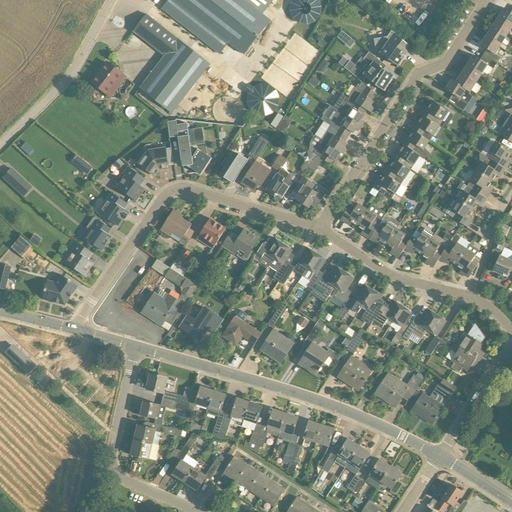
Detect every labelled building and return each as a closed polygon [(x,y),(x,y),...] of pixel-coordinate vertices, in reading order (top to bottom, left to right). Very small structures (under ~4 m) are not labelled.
[(169,0),(162,9),(219,54),(229,43),(244,55),(271,21),(262,14),(273,0),(169,0)] [(293,0),(290,5),(288,13),(292,21),(299,26),(307,27),(315,24),(320,17),(321,9),(318,1),(316,0),(293,0)] [(511,27),(511,28),(511,30),(511,29),(511,13),(504,9),(498,18),(511,27)] [(133,32),(165,57),(178,40),(147,15),(133,32)] [(507,37),(511,30),(511,28),(511,27),(498,18),(492,27),(507,37)] [(501,46),(500,48),(505,51),(507,47),(502,44),(507,37),(492,27),(486,36),(501,46)] [(406,59),(406,56),(408,53),(405,51),(408,45),(391,33),(386,40),(377,40),(378,47),(377,49),(381,53),(380,54),(398,66),(396,68),(397,68),(403,60),(406,59)] [(341,34),(337,40),(353,50),(356,44),(341,34)] [(495,55),(500,48),(501,46),(486,36),(480,46),(487,50),(483,55),(497,64),(501,58),(495,55)] [(172,114),(210,65),(178,40),(165,57),(140,89),(172,114)] [(327,45),(321,41),(317,46),(323,50),(327,45)] [(386,66),(369,52),(363,60),(371,66),(363,75),(373,83),(376,85),(376,86),(385,92),(394,77),(385,71),(385,72),(383,70),(386,66)] [(474,56),(467,65),(482,75),(481,77),(486,80),(488,76),(483,73),(488,66),(493,69),(497,64),(483,55),(480,60),(474,56)] [(324,73),(330,64),(324,60),(318,70),(324,73)] [(362,71),(350,61),(344,68),(356,78),(362,71)] [(106,94),(122,74),(108,64),(93,83),(106,94)] [(476,84),(481,77),(482,75),(467,65),(462,74),(476,84)] [(462,74),(456,83),(470,93),(471,91),(476,84),(462,74)] [(315,89),(320,82),(312,76),(307,83),(315,89)] [(463,112),(473,97),(474,97),(477,94),(471,91),(470,93),(456,83),(452,80),(445,90),(453,95),(448,102),(463,112)] [(358,88),(356,87),(349,98),(356,103),(366,110),(371,113),(374,109),(371,107),(374,102),(372,101),(376,94),(362,83),(358,88)] [(253,88),(249,85),(243,93),(247,96),(246,105),(249,112),(256,117),(265,118),(273,115),(278,108),(278,100),(275,92),(269,87),(260,86),(253,88)] [(340,112),(362,127),(365,123),(362,121),(365,116),(363,115),(366,110),(356,103),(349,98),(340,112)] [(419,114),(423,117),(439,127),(449,112),(433,102),(429,108),(425,106),(419,114)] [(328,124),(331,126),(348,137),(351,133),(353,134),(356,129),(359,131),(362,127),(340,112),(337,111),(327,104),(318,118),(328,124)] [(276,130),(284,135),(293,121),(285,116),(276,130)] [(410,129),(414,131),(429,142),(430,140),(433,135),(434,135),(439,127),(423,117),(419,123),(416,120),(410,129)] [(490,129),(493,124),(488,120),(484,126),(490,129)] [(193,159),(192,158),(187,124),(177,125),(176,121),(168,122),(170,138),(178,137),(183,167),(184,167),(184,168),(186,167),(187,166),(201,176),(212,159),(198,150),(193,159)] [(322,140),(344,154),(347,150),(344,148),(347,144),(345,142),(348,137),(331,126),(322,140)] [(511,128),(511,129),(510,128),(508,131),(503,128),(498,135),(511,143),(511,128)] [(414,131),(410,137),(406,135),(400,144),(404,146),(420,156),(421,155),(424,150),(429,142),(414,131)] [(261,137),(248,156),(256,161),(269,142),(261,137)] [(344,154),(322,140),(313,154),(317,156),(326,162),(330,165),(334,160),(336,161),(339,157),(341,159),(344,154)] [(494,162),(493,162),(505,170),(511,161),(507,159),(511,153),(495,142),(489,152),(486,157),(494,162)] [(397,149),(391,158),(403,165),(406,160),(414,165),(420,156),(404,146),(400,152),(397,149)] [(149,151),(149,154),(141,166),(145,169),(144,170),(149,174),(149,173),(155,176),(159,170),(159,169),(161,169),(161,170),(169,169),(166,149),(165,149),(149,151)] [(229,160),(226,158),(221,166),(224,168),(220,174),(223,176),(223,175),(225,176),(224,178),(233,184),(248,160),(239,155),(234,153),(229,160)] [(308,157),(309,161),(312,163),(317,156),(311,153),(308,157)] [(279,171),(286,160),(280,156),(272,167),(279,171)] [(317,156),(312,163),(309,169),(315,173),(320,165),(323,166),(326,162),(317,156)] [(482,163),(476,172),(492,182),(496,176),(500,178),(505,170),(493,162),(486,157),(482,163)] [(382,173),(385,175),(401,185),(404,180),(411,170),(403,165),(391,158),(395,161),(391,166),(387,164),(382,173)] [(271,172),(263,167),(256,162),(242,183),(255,191),(259,185),(261,187),(271,172)] [(117,188),(136,202),(139,197),(140,198),(140,197),(140,196),(145,189),(140,186),(145,179),(128,167),(123,174),(125,176),(117,188)] [(28,185),(10,169),(2,178),(20,194),(28,185)] [(277,174),(265,191),(275,197),(276,196),(277,197),(277,196),(282,199),(292,184),(292,183),(291,175),(281,169),(278,174),(277,174)] [(492,182),(476,172),(467,187),(486,199),(492,190),(488,188),(492,182)] [(385,175),(382,181),(378,178),(372,187),(384,195),(388,189),(395,194),(401,185),(385,175)] [(320,189),(317,194),(311,190),(314,185),(303,178),(295,190),(299,194),(296,199),(309,208),(311,204),(316,208),(326,193),(320,189)] [(463,192),(457,201),(473,211),(477,205),(481,207),(486,199),(467,187),(464,192),(463,192)] [(112,194),(99,213),(99,214),(119,227),(124,219),(125,220),(128,216),(127,215),(129,213),(124,209),(127,204),(112,194)] [(469,217),(473,211),(457,201),(448,215),(467,228),(473,219),(469,217)] [(352,222),(357,226),(367,210),(358,205),(354,212),(348,209),(340,220),(349,226),(352,222)] [(367,210),(357,226),(363,230),(361,234),(369,239),(381,220),(377,217),(367,210)] [(161,230),(180,243),(185,246),(194,233),(189,230),(192,225),(172,213),(161,230)] [(386,245),(396,229),(400,223),(391,218),(391,219),(386,215),(382,221),(381,220),(369,239),(378,245),(381,241),(386,245)] [(111,229),(95,218),(86,230),(90,232),(85,240),(102,252),(111,239),(110,236),(107,234),(110,229),(111,230),(111,229)] [(210,219),(199,236),(207,241),(205,245),(213,249),(226,229),(210,219)] [(399,258),(404,249),(406,246),(401,243),(406,235),(397,230),(401,224),(400,223),(396,229),(386,245),(392,249),(390,253),(399,258)] [(416,251),(421,255),(434,235),(425,229),(418,241),(412,237),(406,246),(404,249),(413,255),(416,251)] [(249,235),(244,231),(239,239),(231,233),(222,246),(232,253),(235,249),(248,257),(259,239),(250,233),(249,235)] [(434,268),(439,259),(441,256),(446,249),(432,239),(435,235),(434,235),(421,255),(427,259),(425,262),(434,268)] [(273,260),(273,259),(283,245),(274,239),(267,249),(262,246),(254,259),(259,262),(257,265),(257,266),(261,259),(270,265),(273,260)] [(493,250),(500,253),(502,251),(504,247),(504,244),(497,241),(493,250)] [(85,277),(86,276),(90,275),(89,270),(92,266),(91,262),(89,260),(93,254),(77,243),(64,262),(85,277)] [(450,261),(456,265),(467,250),(457,244),(452,251),(447,248),(446,249),(441,256),(439,259),(448,265),(450,261)] [(273,278),(279,282),(290,265),(285,261),(292,250),(283,245),(273,259),(273,260),(270,265),(269,267),(277,272),(273,278)] [(295,268),(290,265),(279,282),(284,285),(293,271),(302,276),(317,254),(308,248),(295,268)] [(182,267),(191,254),(184,249),(175,262),(182,267)] [(468,279),(481,259),(467,250),(456,265),(462,269),(460,273),(468,279)] [(308,288),(313,291),(324,274),(319,271),(326,260),(317,254),(302,276),(311,282),(308,288)] [(511,271),(511,261),(500,256),(493,271),(508,278),(511,271)] [(0,264),(0,289),(4,291),(10,267),(0,264)] [(329,277),(324,274),(313,291),(311,294),(325,303),(335,288),(345,273),(336,267),(329,277)] [(166,321),(173,325),(198,287),(171,269),(166,277),(182,287),(183,294),(179,301),(169,294),(162,290),(158,295),(155,293),(142,313),(162,326),(166,321)] [(335,297),(345,303),(348,298),(352,293),(347,289),(354,279),(345,273),(335,288),(340,290),(335,297)] [(65,306),(78,287),(62,276),(57,284),(48,281),(43,300),(65,306)] [(246,284),(240,281),(236,287),(241,291),(246,284)] [(353,302),(348,298),(345,303),(345,304),(337,316),(343,320),(349,311),(357,316),(373,291),(364,285),(353,302)] [(373,291),(357,316),(358,315),(366,320),(365,321),(371,325),(373,322),(385,303),(380,300),(382,297),(373,291)] [(382,328),(384,325),(386,323),(390,326),(390,327),(390,326),(403,307),(393,301),(390,307),(385,303),(373,322),(382,328)] [(275,314),(281,318),(289,306),(283,302),(275,314)] [(196,320),(189,315),(180,328),(200,341),(207,330),(214,335),(224,320),(204,307),(196,320)] [(397,334),(403,338),(410,327),(409,327),(404,324),(412,313),(403,307),(390,326),(395,330),(394,331),(398,333),(397,334)] [(421,340),(427,330),(437,316),(428,310),(418,326),(413,322),(409,327),(410,327),(403,338),(408,341),(413,334),(421,340)] [(227,329),(222,337),(237,347),(243,337),(255,345),(262,334),(244,322),(247,316),(247,314),(242,311),(240,312),(237,316),(228,330),(227,329)] [(442,340),(436,336),(446,322),(437,316),(427,330),(436,336),(425,352),(431,356),(442,340)] [(312,331),(319,336),(327,323),(320,319),(312,331)] [(460,341),(457,346),(480,361),(485,353),(480,350),(483,345),(479,342),(484,338),(485,338),(486,338),(479,328),(469,335),(465,333),(467,335),(462,342),(460,341)] [(354,355),(363,342),(367,335),(360,331),(347,350),(354,355)] [(272,333),(261,351),(271,357),(273,355),(283,361),(294,344),(280,335),(279,337),(272,333)] [(25,358),(10,344),(4,350),(19,364),(25,358)] [(330,355),(313,344),(300,364),(317,375),(330,355)] [(480,361),(457,346),(453,352),(450,350),(445,358),(454,363),(451,369),(459,374),(462,369),(468,372),(471,367),(475,369),(480,361)] [(360,389),(372,371),(352,357),(339,377),(346,382),(346,381),(360,389)] [(164,394),(165,392),(168,378),(150,374),(147,390),(164,394)] [(389,374),(376,394),(396,407),(402,398),(409,402),(423,380),(416,376),(407,389),(398,383),(400,381),(389,374)] [(413,411),(433,424),(452,394),(448,391),(452,385),(444,380),(433,397),(431,396),(429,399),(423,395),(413,411)] [(448,391),(452,394),(456,388),(452,385),(448,391)] [(214,391),(201,387),(199,394),(194,392),(192,399),(190,406),(188,411),(192,412),(194,411),(196,404),(208,408),(214,391)] [(226,395),(214,391),(208,408),(206,414),(216,416),(219,415),(220,412),(221,412),(226,395)] [(192,399),(184,397),(168,393),(166,400),(190,406),(192,399)] [(232,416),(244,420),(250,403),(237,399),(232,416)] [(188,411),(190,406),(166,400),(164,407),(188,413),(188,411)] [(160,405),(144,401),(141,416),(156,420),(160,405)] [(259,417),(262,407),(250,403),(244,420),(242,427),(254,431),(250,444),(256,446),(260,433),(265,418),(259,417)] [(273,411),(270,420),(265,418),(260,433),(256,446),(255,452),(257,454),(259,447),(262,448),(266,435),(267,433),(279,436),(280,432),(286,415),(273,411)] [(280,432),(279,436),(278,439),(291,442),(293,435),(298,418),(286,415),(280,432)] [(224,422),(218,419),(212,437),(218,439),(224,422)] [(230,424),(224,422),(218,439),(225,440),(230,424)] [(317,444),(322,426),(309,422),(304,440),(317,444)] [(138,426),(135,440),(153,445),(156,430),(138,426)] [(181,437),(182,431),(177,430),(161,426),(160,433),(175,436),(181,437)] [(322,426),(317,444),(329,448),(334,430),(322,426)] [(193,434),(182,451),(179,456),(184,459),(200,435),(193,434)] [(135,440),(132,455),(139,457),(138,462),(142,463),(143,458),(156,461),(160,446),(153,445),(135,440)] [(348,440),(338,456),(349,463),(359,447),(348,440)] [(286,456),(292,457),(296,444),(290,442),(286,456)] [(293,477),(299,460),(303,447),(296,444),(292,457),(287,473),(293,477)] [(349,463),(360,470),(370,454),(359,447),(349,463)] [(179,456),(182,451),(175,449),(167,461),(173,465),(179,456)] [(323,470),(330,459),(325,455),(317,467),(323,470)] [(210,469),(215,473),(224,460),(218,457),(210,469)] [(248,465),(235,457),(224,474),(237,482),(248,465)] [(336,462),(330,459),(323,470),(328,474),(336,462)] [(391,468),(380,460),(370,476),(381,483),(391,468)] [(173,475),(185,484),(195,469),(182,461),(173,475)] [(260,474),(248,465),(237,482),(249,490),(260,474)] [(391,468),(381,483),(392,490),(402,475),(391,468)] [(197,491),(206,478),(207,477),(195,469),(185,484),(197,491)] [(272,482),(260,474),(249,490),(262,498),(272,482)] [(348,487),(354,490),(361,479),(356,475),(348,487)] [(367,482),(361,479),(354,490),(355,491),(353,494),(356,496),(358,493),(359,494),(367,482)] [(272,482),(262,498),(275,507),(285,490),(272,482)] [(456,511),(461,505),(457,502),(463,492),(452,484),(442,499),(443,499),(440,504),(434,500),(425,511),(443,511),(449,504),(453,507),(449,511),(456,511)] [(287,511),(306,511),(310,506),(297,498),(287,511)] [(464,500),(461,505),(456,511),(462,511),(468,503),(464,500)] [(365,508),(370,511),(377,511),(379,509),(368,502),(365,508)]
